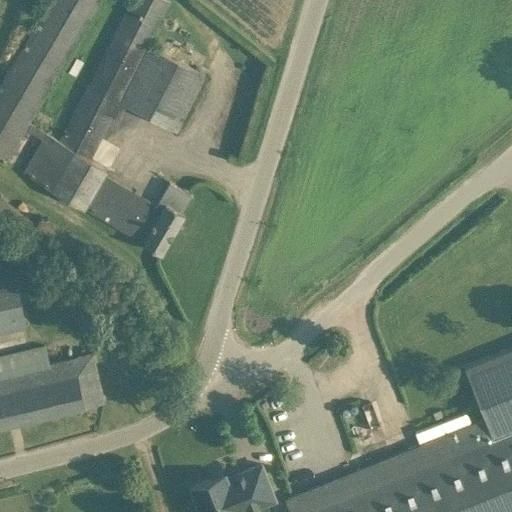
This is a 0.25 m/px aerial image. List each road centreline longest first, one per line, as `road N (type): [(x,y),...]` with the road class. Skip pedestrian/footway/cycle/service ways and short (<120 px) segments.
road 1 (unclassified): [(0,472),(129,436),(181,408),(201,371),(315,0)]
road 2 (track): [(201,371),(264,371),(511,156)]
